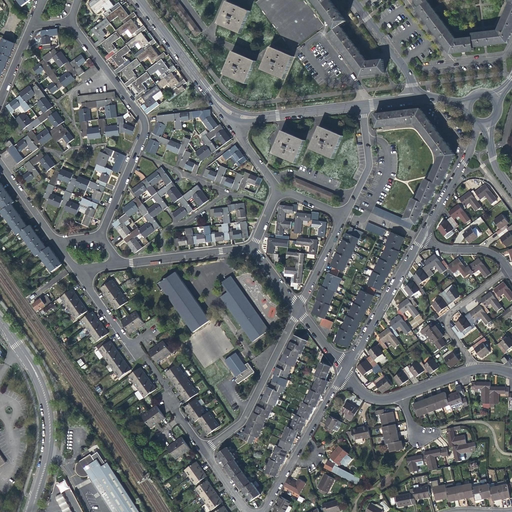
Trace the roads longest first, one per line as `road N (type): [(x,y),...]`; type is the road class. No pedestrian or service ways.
road 1 (residential): [(99,236),(143,125),(69,20)]
road 2 (residential): [(0,322),(47,404),(48,447),(30,511)]
road 3 (residential): [(297,309),(243,420),(205,446)]
road 4 (residential): [(420,238),(344,372)]
road 5 (residential): [(361,103),(240,118),(218,108)]
road 6 (residential): [(507,269),(444,319),(470,369)]
road 7 (residential): [(218,108),(137,0)]
road 8 (residential): [(118,264),(251,248)]
